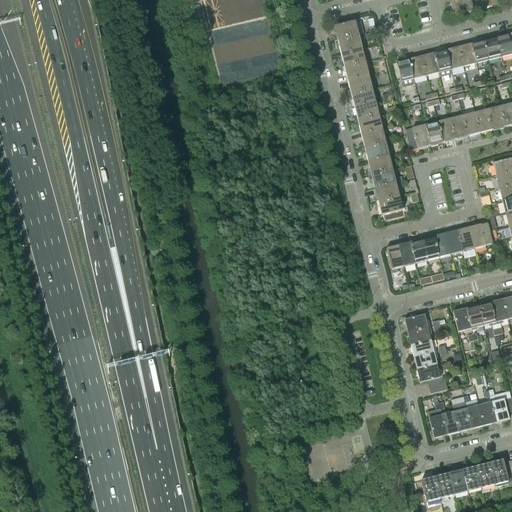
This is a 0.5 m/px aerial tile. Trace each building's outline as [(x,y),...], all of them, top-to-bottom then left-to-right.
[(470,0),(467,0),(450,4),(453,17),(473,12),(470,0)] [(332,36),(334,43),(358,37),(355,23),(333,28),(335,34),(332,36)] [(511,52),(508,36),(495,39),(500,59),(511,55),(511,52)] [(358,37),(334,43),(335,49),(339,49),(340,56),(362,50),(358,37)] [(495,39),(483,42),(488,62),(500,59),(495,39)] [(483,42),(470,45),(475,65),(488,62),(483,42)] [(470,45),(458,48),(463,68),(475,65),(470,45)] [(458,48),(446,51),(451,71),(463,68),(458,48)] [(362,50),(340,56),(342,62),(339,63),(341,69),(365,63),(362,50)] [(446,51),(433,54),(438,74),(451,71),(446,51)] [(433,54),(421,58),(426,78),(438,74),(433,54)] [(421,58),(408,61),(413,81),(426,78),(421,58)] [(401,84),(402,83),(413,81),(408,61),(396,64),(401,84)] [(365,63),(341,69),(342,75),(345,76),(347,82),(368,77),(365,63)] [(368,77),(347,82),(348,88),(346,90),(348,96),(372,90),(368,77)] [(372,90),(348,96),(349,102),(352,103),(354,109),(375,104),(372,90)] [(375,104),(354,109),(355,115),(352,116),(354,123),(378,117),(375,104)] [(511,105),(511,104),(499,108),(504,128),(511,125),(511,105)] [(499,108),(487,111),(492,131),(504,128),(499,108)] [(487,111),(474,114),(480,134),(492,131),(487,111)] [(474,114),(462,117),(467,137),(480,134),(474,114)] [(378,117),(354,123),(355,129),(359,130),(360,136),(382,131),(378,117)] [(462,117),(450,120),(455,140),(467,137),(462,117)] [(450,120),(437,123),(442,144),(455,140),(450,120)] [(430,147),(425,126),(424,123),(419,124),(420,128),(405,131),(410,152),(430,147)] [(442,144),(437,123),(425,126),(430,147),(442,144)] [(382,131),(360,136),(362,143),(359,144),(361,151),(385,145),(382,131)] [(385,145),(361,151),(362,156),(365,157),(367,162),(388,157),(385,145)] [(511,173),(511,158),(511,155),(491,161),(495,177),(511,173)] [(388,157),(367,162),(368,168),(366,170),(368,177),(392,171),(388,157)] [(392,171),(368,177),(369,183),(372,183),(374,190),(395,184),(392,171)] [(511,173),(495,177),(498,190),(511,186),(511,173)] [(395,184),(374,190),(375,195),(372,197),(374,204),(398,198),(395,184)] [(511,186),(498,190),(501,202),(511,199),(511,186)] [(398,198),(374,204),(375,210),(379,210),(381,217),(402,211),(398,198)] [(511,199),(501,202),(504,215),(511,212),(511,199)] [(480,226),(468,229),(474,250),(486,247),(486,246),(492,245),(487,225),(481,227),(480,226)] [(468,229),(457,232),(462,253),(474,250),(468,229)] [(457,232),(445,235),(450,256),(462,253),(457,232)] [(445,235),(433,238),(438,259),(450,256),(445,235)] [(433,238),(421,241),(427,262),(438,259),(433,238)] [(421,241),(409,244),(414,265),(427,262),(421,241)] [(409,244),(398,247),(403,268),(414,265),(409,244)] [(398,247),(386,250),(391,271),(403,268),(398,247)] [(511,298),(502,301),(508,321),(511,319),(511,298)] [(502,301),(490,304),(495,324),(508,321),(502,301)] [(490,304),(477,307),(482,327),(495,324),(490,304)] [(477,307),(465,310),(470,331),(482,327),(477,307)] [(465,310),(452,313),(458,334),(470,331),(465,310)] [(404,321),(407,333),(427,328),(424,316),(404,321)] [(427,328),(407,333),(410,346),(430,341),(427,328)] [(430,341),(410,346),(413,358),(433,353),(430,341)] [(433,353),(413,358),(416,371),(436,366),(433,353)] [(436,366),(416,371),(420,384),(427,382),(427,383),(440,379),(436,366)] [(440,379),(427,383),(428,389),(446,385),(444,378),(440,379)] [(446,385),(428,389),(430,395),(447,391),(446,385)] [(507,414),(504,401),(503,401),(495,403),(494,397),(489,398),(491,404),(496,424),(509,421),(507,414)] [(496,424),(491,404),(478,407),(483,427),(496,424)] [(478,407),(466,410),(471,430),(483,427),(478,407)] [(466,410),(453,413),(458,434),(471,430),(466,410)] [(453,413),(441,417),(446,437),(458,434),(453,413)] [(433,440),(446,437),(441,417),(428,420),(433,440)] [(502,462),(488,465),(494,487),(508,484),(506,477),(511,475),(508,462),(503,463),(502,462)] [(488,465),(475,469),(480,490),(494,487),(488,465)] [(475,469),(461,472),(466,494),(480,490),(475,469)] [(461,472),(447,476),(453,497),(466,494),(461,472)] [(447,476),(434,479),(439,501),(453,497),(447,476)] [(426,504),(439,501),(434,479),(420,482),(426,504)]
